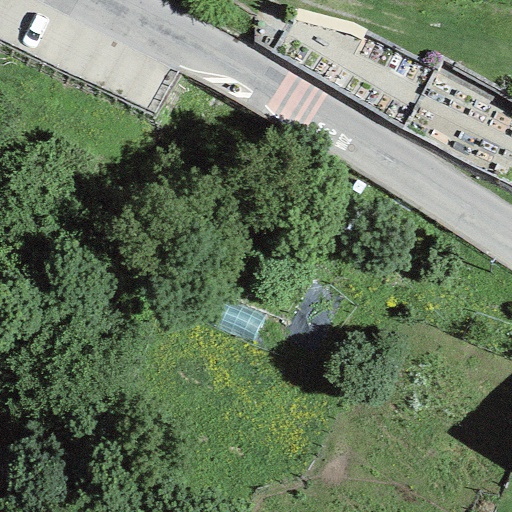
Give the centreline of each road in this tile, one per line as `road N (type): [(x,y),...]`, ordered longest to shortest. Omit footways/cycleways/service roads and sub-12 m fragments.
road 1 (tertiary): [(327,122),(90,0)]
road 2 (unclassified): [(511,244),(327,122)]
